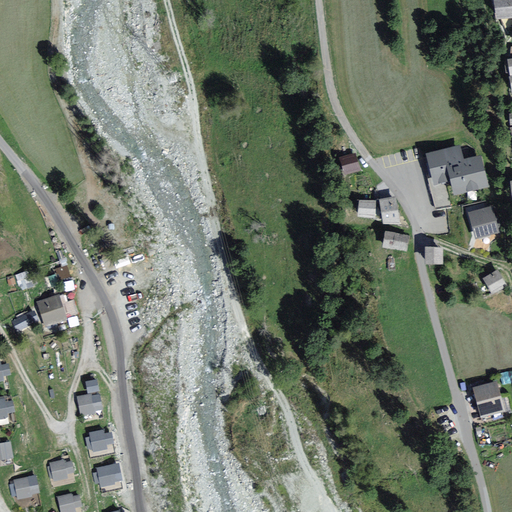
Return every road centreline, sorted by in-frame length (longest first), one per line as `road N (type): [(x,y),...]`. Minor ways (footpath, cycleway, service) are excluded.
road 1 (tertiary): [(0,137),(100,287),(142,511)]
road 2 (track): [(268,377),(238,314),(170,0)]
road 3 (residential): [(417,240),(488,511)]
road 4 (track): [(414,233),(394,192),(341,124),(318,0)]
road 5 (track): [(330,511),(268,377)]
